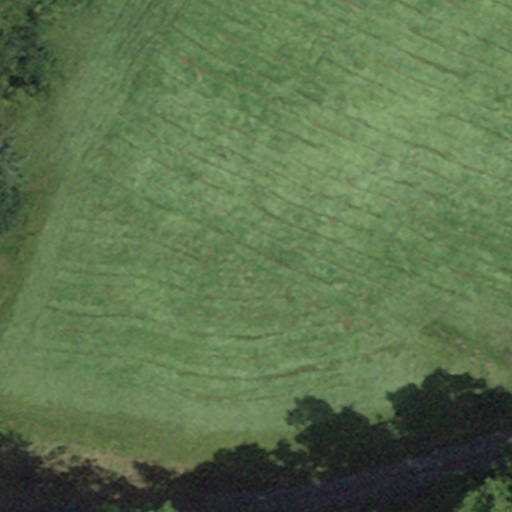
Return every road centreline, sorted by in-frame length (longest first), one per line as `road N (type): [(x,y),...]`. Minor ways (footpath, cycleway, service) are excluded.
road 1 (unclassified): [(280,511),(511,446)]
road 2 (unclassified): [(0,494),(164,511)]
